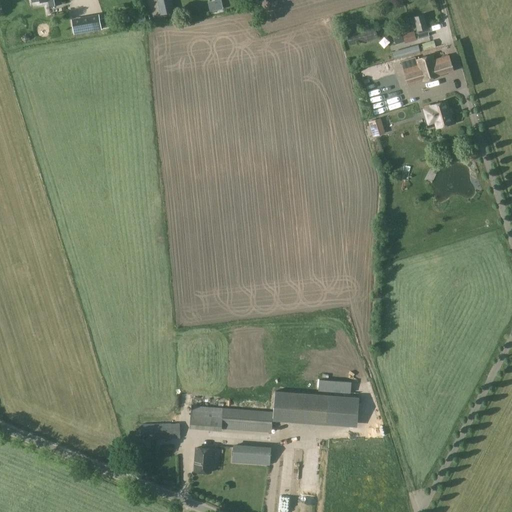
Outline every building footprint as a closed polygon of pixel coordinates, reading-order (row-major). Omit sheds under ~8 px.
[(121,0),(108,0),(103,1),(105,8),(122,6),(121,0)] [(83,4),(61,6),(62,16),(84,15),(83,4)] [(0,20),(0,28),(11,22),(8,15),(0,20)] [(416,31),(416,33),(414,33),(414,32),(403,35),(405,43),(416,40),(416,39),(418,39),(429,36),(428,33),(432,32),(431,27),(427,28),(423,15),(414,17),(417,30),(416,31)] [(108,27),(107,18),(100,19),(101,28),(108,27)] [(18,41),(64,33),(62,21),(41,25),(40,19),(15,23),(18,41)] [(87,31),(85,19),(72,22),(74,34),(87,31)] [(377,38),(375,28),(346,35),(349,46),(377,38)] [(0,44),(12,44),(11,29),(0,29),(0,44)] [(396,44),(403,42),(401,35),(394,38),(396,44)] [(433,41),(421,44),(423,51),(435,48),(433,41)] [(418,45),(397,51),(399,58),(420,52),(418,45)] [(439,76),(434,59),(433,55),(416,60),(423,81),(439,76)] [(398,85),(416,79),(410,61),(394,66),(397,74),(394,75),(398,85)] [(448,127),(449,125),(449,124),(453,123),(446,101),(431,106),(431,107),(427,109),(427,111),(425,112),(429,124),(435,122),(437,128),(440,127),(442,129),(448,127)] [(425,105),(416,108),(418,114),(427,111),(425,105)] [(223,408),(221,429),(271,433),(273,412),(223,408)] [(179,424),(152,424),(141,425),(141,440),(179,439),(179,424)] [(233,446),(232,462),(270,465),(271,448),(233,446)] [(210,473),(212,449),(196,448),(194,471),(210,473)]
